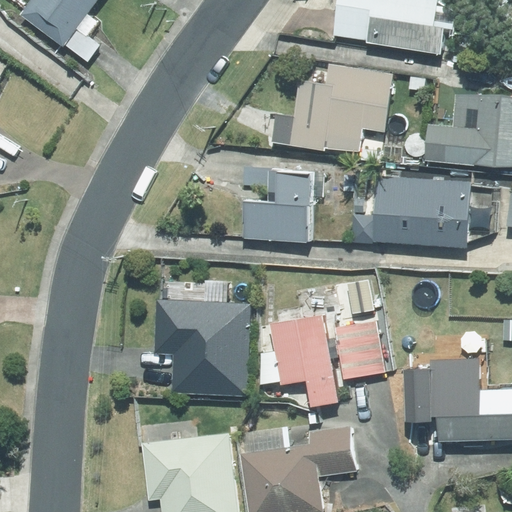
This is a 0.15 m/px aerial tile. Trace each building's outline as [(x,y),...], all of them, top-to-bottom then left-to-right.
[(31,0),(23,12),(66,43),(97,0),(31,0)] [(341,0),(336,32),(445,49),(449,22),(436,19),(439,0),(341,0)] [(289,118),(286,143),(363,152),(366,128),(389,131),(397,68),(331,61),(329,80),(302,77),(297,119),(289,118)] [(428,157),(511,162),(511,95),(458,92),(457,124),(430,122),(428,157)] [(367,142),(366,157),(381,159),(382,143),(367,142)] [(250,196),(247,233),(309,238),(314,174),(283,169),(282,190),(276,189),(275,198),(250,196)] [(356,213),(355,240),(375,241),(376,236),(470,242),(474,177),(382,171),(380,213),(356,213)] [(149,207),(144,217),(155,222),(160,212),(149,207)] [(374,274),(348,278),(351,293),(377,290),(374,274)] [(254,301),(206,299),(207,290),(202,290),(203,287),(199,287),(199,283),(163,282),(162,297),(158,297),(155,351),(176,352),(174,390),(249,394),(254,301)] [(414,298),(414,338),(443,338),(443,297),(414,298)] [(324,310),(272,320),(284,380),(310,376),(315,400),(341,395),(333,355),(342,353),(346,376),(387,367),(380,330),(341,338),(340,332),(329,335),(324,310)] [(485,435),(511,433),(511,384),(441,387),(442,437),(467,436),(467,443),(485,443),(485,435)] [(170,424),(172,438),(144,441),(151,497),(162,496),(164,511),(240,511),(231,431),(197,435),(195,421),(170,424)] [(242,454),(250,511),(309,511),(326,510),(320,473),(357,469),(351,424),(311,430),(312,441),(291,444),(288,426),(258,429),(260,451),(242,454)]
